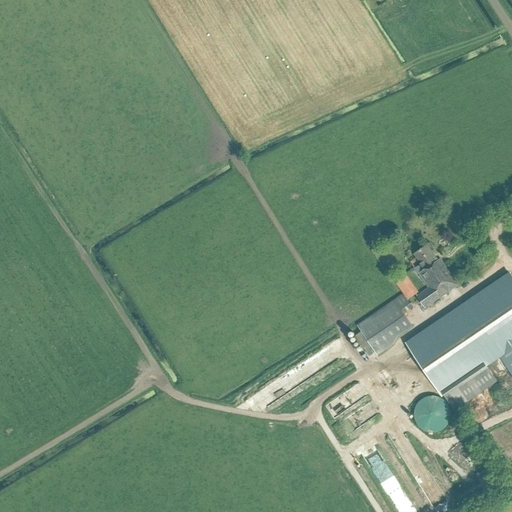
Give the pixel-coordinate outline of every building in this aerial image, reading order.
[(436,249),(435,248),(432,244),(416,255),(425,269),(419,273),(429,288),(417,297),(425,309),(459,285),(440,259),(438,260),(432,252),(436,249)] [(418,292),(407,276),(396,284),(408,299),(418,292)] [(402,402),(432,381),(436,387),(438,385),(480,357),(487,367),(500,358),(511,375),(511,277),(379,368),(402,402)] [(357,326),(378,355),(415,330),(404,313),(413,307),(403,294),(357,326)] [(480,357),(438,385),(454,410),(471,398),(496,381),(487,367),(480,357)] [(334,409),(374,390),(367,377),(335,392),(338,397),(331,401),(334,409)] [(423,398),(420,400),(418,403),(416,407),(415,410),(415,414),(415,418),(417,421),(419,425),(421,427),(425,429),(428,431),(432,431),(436,431),(439,430),(443,429),(446,426),(448,424),(450,420),(451,417),(451,413),(451,409),(449,405),(447,402),(445,399),(442,397),(438,396),(434,395),(431,395),(427,396),(423,398)] [(353,426),(362,421),(356,412),(347,417),(353,426)] [(304,419),(298,423),(304,431),(310,427),(304,419)] [(326,458),(332,451),(326,446),(315,458),(326,469),(331,463),(326,458)] [(407,467),(393,471),(401,499),(415,495),(407,467)]
